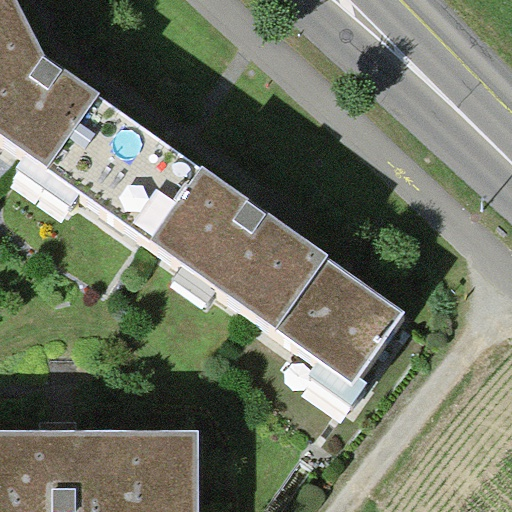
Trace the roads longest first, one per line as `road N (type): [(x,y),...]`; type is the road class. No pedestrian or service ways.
road 1 (track): [(511,294),(345,511)]
road 2 (primary): [(511,164),(337,0)]
